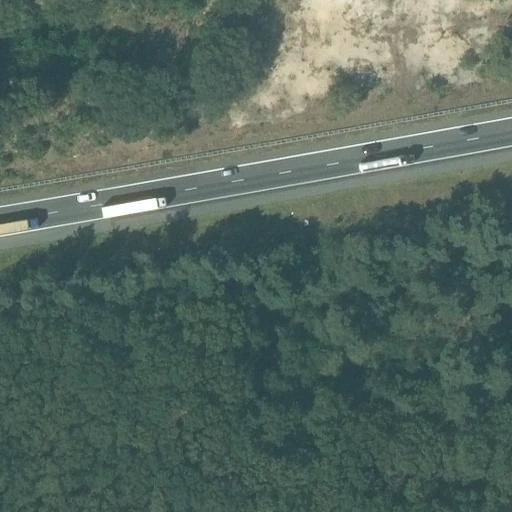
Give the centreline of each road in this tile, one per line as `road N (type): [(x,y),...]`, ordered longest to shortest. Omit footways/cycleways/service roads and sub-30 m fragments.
road 1 (motorway): [(0,221),(511,133)]
road 2 (track): [(478,511),(490,436),(511,381)]
